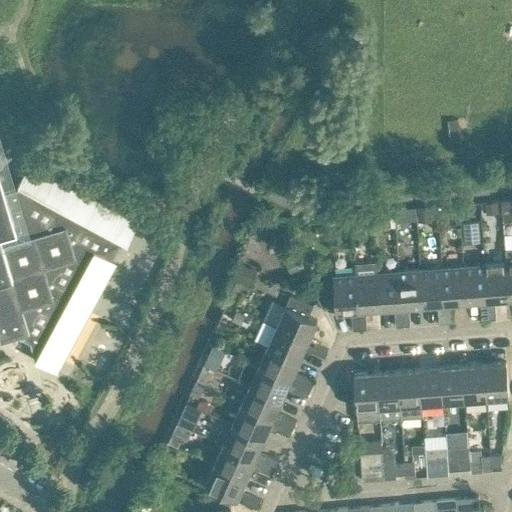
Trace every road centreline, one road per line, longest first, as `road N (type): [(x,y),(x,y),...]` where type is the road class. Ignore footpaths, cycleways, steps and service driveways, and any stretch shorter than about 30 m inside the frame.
road 1 (residential): [(273,502),(334,357),(352,343),(511,332)]
road 2 (residential): [(273,502),(510,479)]
